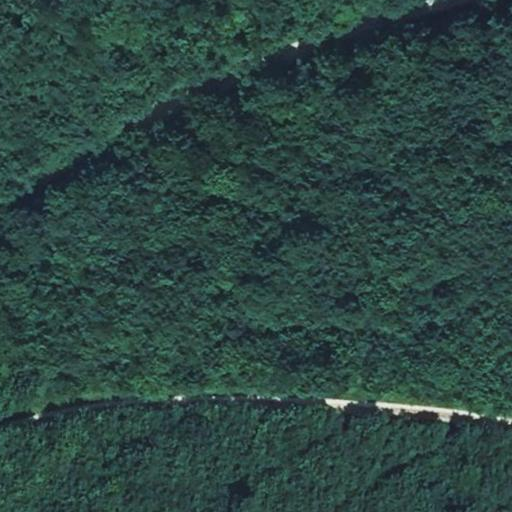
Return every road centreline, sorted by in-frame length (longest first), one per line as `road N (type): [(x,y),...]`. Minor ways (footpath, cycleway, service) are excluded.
road 1 (track): [(0,202),(220,83),(332,39),(479,0)]
road 2 (track): [(0,436),(134,409),(247,406),(511,431)]
